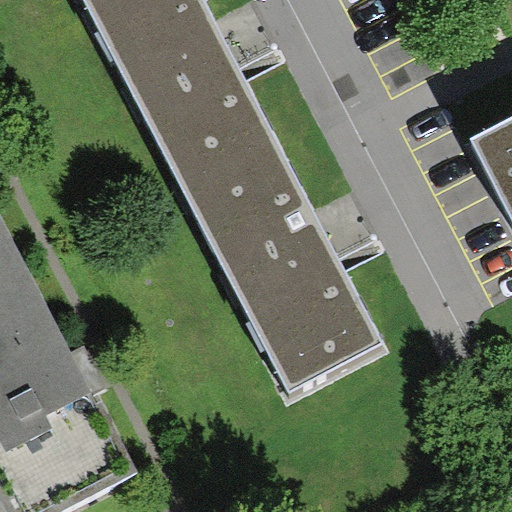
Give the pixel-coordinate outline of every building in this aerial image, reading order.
[(114,0),(84,16),(185,212),(272,169),(185,0),(114,0)] [(511,227),(511,128),(472,149),(511,227)] [(378,375),(272,169),(185,212),(292,419),(378,375)] [(0,286),(15,278),(0,247),(0,286)] [(0,286),(0,511),(77,511),(122,490),(15,278),(0,286)]
